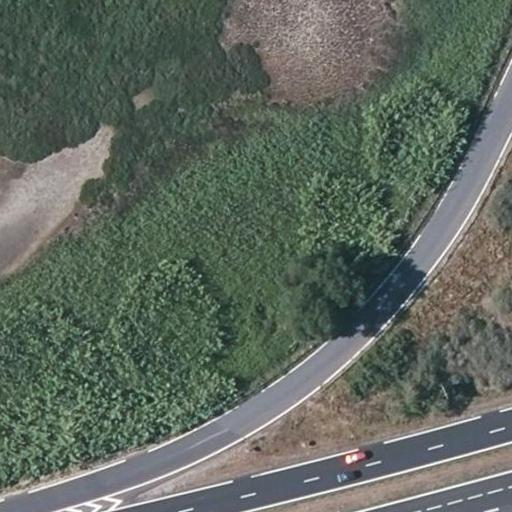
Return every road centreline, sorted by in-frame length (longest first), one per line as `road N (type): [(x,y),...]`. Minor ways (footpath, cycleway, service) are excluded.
road 1 (trunk): [(511,87),(453,208),(376,311),(300,377),(172,463),(0,510)]
road 2 (trunk): [(511,423),(194,511)]
